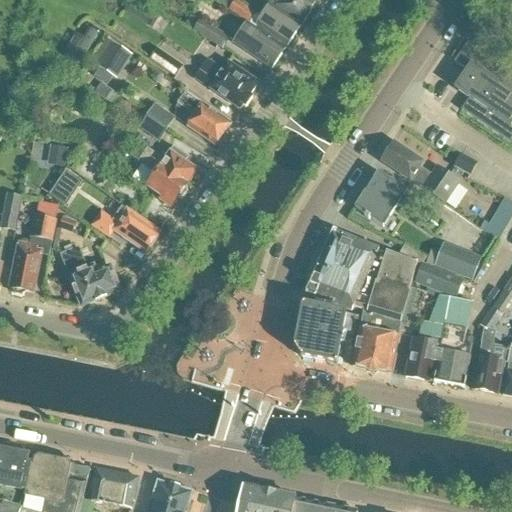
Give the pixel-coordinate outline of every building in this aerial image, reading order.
[(270,7),(263,18),(236,0),(222,0),(219,4),(230,12),(229,12),(255,29),(256,27),(287,48),(301,28),(270,7)] [(265,0),(303,26),(320,0),(265,0)] [(125,13),(153,30),(160,19),(132,2),(125,13)] [(185,26),(225,51),(232,39),(192,14),(185,26)] [(88,22),(68,53),(82,62),(102,31),(88,22)] [(285,51),(255,31),(245,24),(231,45),(241,52),(271,72),(285,51)] [(91,64),(118,81),(133,57),(106,40),(91,64)] [(511,75),(467,45),(454,64),(466,72),(454,90),(469,100),(461,111),(511,145),(511,75)] [(149,61),(176,79),(184,68),(157,50),(149,61)] [(193,81),(209,91),(209,92),(240,113),(242,109),(245,110),(252,100),(250,98),(258,85),(227,64),(222,72),(206,62),(193,81)] [(155,74),(152,77),(153,82),(156,84),(161,84),(164,80),(163,76),(160,73),(155,74)] [(202,107),(185,96),(178,106),(195,117),(187,129),(216,149),(231,126),(202,107)] [(150,115),(171,129),(177,120),(157,106),(150,115)] [(171,129),(150,115),(140,130),(160,144),(171,129)] [(164,162),(148,151),(151,147),(140,140),(129,157),(138,163),(137,165),(154,177),(146,189),(160,199),(158,202),(171,211),(178,201),(183,200),(187,195),(186,189),(197,173),(185,164),(188,160),(173,150),(164,162)] [(423,164),(394,145),(382,164),(444,206),(459,184),(438,170),(432,178),(419,169),(423,164)] [(50,148),(47,167),(65,170),(68,151),(50,148)] [(476,166),(461,158),(455,168),(470,177),(476,166)] [(378,174),(355,210),(384,229),(407,193),(378,174)] [(1,230),(14,232),(21,198),(8,195),(1,230)] [(108,240),(113,233),(146,255),(159,235),(126,213),(127,212),(121,208),(112,222),(101,214),(91,228),(108,240)] [(484,224),(480,232),(498,242),(510,222),(496,214),(489,227),(484,224)] [(34,295),(43,253),(44,253),(44,257),(50,258),(53,244),(54,244),(58,222),(35,217),(30,239),(31,240),(30,246),(19,243),(9,290),(11,290),(14,296),(22,298),(28,293),(34,295)] [(62,219),(58,231),(73,236),(77,224),(62,219)] [(334,233),(306,295),(350,313),(352,309),(362,312),(399,324),(417,269),(420,271),(422,266),(423,266),(427,260),(404,247),(397,259),(386,256),(386,258),(378,255),(379,252),(334,233)] [(472,284),(481,259),(443,244),(439,256),(434,269),(472,284)] [(68,277),(66,278),(80,312),(122,295),(111,267),(97,272),(95,266),(87,269),(79,249),(60,256),(68,277)] [(430,252),(425,265),(434,269),(439,256),(430,252)] [(422,266),(420,271),(414,285),(447,299),(454,303),(455,301),(462,281),(423,266),(422,266)] [(478,360),(472,392),(497,396),(498,388),(504,389),(509,365),(508,365),(510,350),(506,349),(493,347),(496,333),(492,332),(502,316),(502,315),(511,300),(511,280),(504,292),(505,293),(493,309),(481,327),(480,328),(484,330),(481,345),(479,360),(478,360)] [(454,303),(447,299),(439,298),(429,325),(422,324),(418,340),(413,340),(405,379),(435,384),(443,341),(454,303)] [(455,301),(454,303),(443,341),(435,384),(464,390),(472,347),(463,345),(471,304),(455,301)] [(304,307),(295,351),(301,359),(337,366),(341,343),(353,345),(355,332),(358,333),(361,318),(346,316),(346,315),(304,307)] [(362,312),(359,330),(353,369),(366,371),(366,374),(375,375),(377,373),(391,376),(399,338),(401,325),(399,324),(362,312)] [(504,389),(503,398),(511,399),(511,365),(509,365),(504,389)] [(0,492),(22,497),(30,456),(0,449),(0,492)] [(73,464),(30,456),(22,497),(24,497),(19,511),(78,511),(82,501),(88,473),(76,470),(73,464)] [(92,511),(95,504),(130,511),(132,511),(133,504),(135,504),(139,480),(96,472),(92,495),(93,495),(92,503),(83,501),(82,501),(79,511),(92,511)] [(148,511),(187,511),(192,497),(190,493),(158,483),(148,511)] [(352,511),(244,489),(238,511),(352,511)] [(0,492),(0,511),(19,511),(24,497),(22,497),(0,492)]
